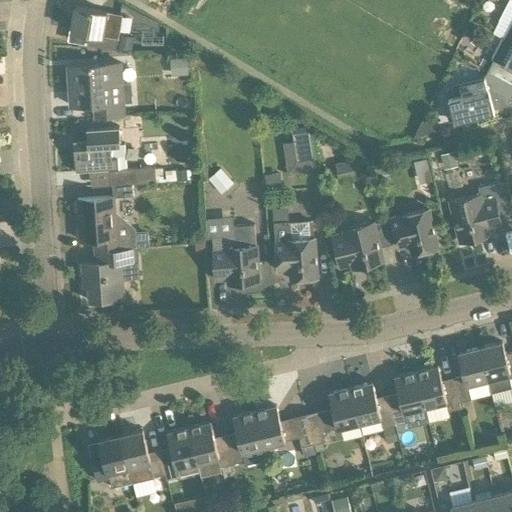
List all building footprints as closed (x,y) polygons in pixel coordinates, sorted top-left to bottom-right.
[(116,51),(117,48),(119,36),(123,15),(108,13),(76,7),(71,30),(89,34),(87,45),(116,51)] [(133,38),(119,36),(117,48),(131,50),(133,38)] [(493,60),(488,72),(511,84),(511,41),(504,38),(502,36),(490,59),(493,60)] [(190,74),(189,58),(171,59),(172,75),(190,74)] [(124,116),(121,63),(68,67),(71,107),(95,105),(96,118),(124,116)] [(495,113),(493,108),(511,104),(511,101),(511,84),(488,72),(484,77),(487,88),(449,98),(455,123),(495,113)] [(414,138),(436,133),(435,126),(431,123),(423,119),(414,138)] [(297,162),(315,159),(309,126),(292,128),(297,162)] [(76,173),(109,170),(110,186),(133,184),(155,183),(155,179),(154,168),(154,167),(127,169),(125,144),(121,145),(120,127),(87,129),(87,140),(74,141),(76,173)] [(457,166),(454,151),(441,154),(444,169),(457,166)] [(363,175),(358,158),(334,164),(339,181),(363,175)] [(414,161),(419,184),(432,181),(427,158),(414,161)] [(155,179),(163,179),(163,168),(154,168),(155,179)] [(208,179),(217,189),(228,180),(219,169),(208,179)] [(187,170),(176,170),(177,181),(187,180),(187,170)] [(500,218),(511,215),(511,205),(506,180),(477,187),(479,195),(451,202),(460,243),(490,236),(489,230),(502,227),(500,218)] [(95,251),(118,249),(115,211),(114,198),(134,196),(133,184),(110,186),(111,197),(78,199),(80,241),(94,240),(95,251)] [(403,216),(390,219),(398,248),(410,245),(413,254),(438,248),(428,209),(403,215),(403,216)] [(373,223),(344,230),(345,234),(332,237),(340,267),(352,264),(353,268),(353,269),(356,268),(360,267),(383,262),(379,247),(391,244),(385,220),(373,223)] [(317,278),(315,238),(314,238),(312,221),(289,223),(289,222),(274,223),(278,271),(291,270),(292,280),(317,278)] [(215,280),(228,279),(229,284),(259,282),(256,245),(254,224),(233,226),(234,235),(212,237),(215,280)] [(136,247),(138,247),(150,246),(149,230),(135,231),(136,247)] [(194,244),(195,253),(202,253),(202,243),(194,244)] [(124,299),(122,262),(134,261),(133,249),(132,248),(118,249),(95,251),(96,263),(82,264),(83,279),(88,279),(89,293),(88,294),(88,295),(89,295),(89,301),(94,301),(95,302),(96,302),(97,302),(98,302),(99,302),(99,301),(124,299)] [(502,343),(480,348),(488,380),(492,393),(511,388),(511,386),(510,380),(511,379),(511,353),(505,355),(502,343)] [(468,385),(488,380),(480,348),(459,353),(464,376),(452,379),(459,403),(471,400),(468,385)] [(452,379),(442,381),(438,367),(416,372),(425,407),(446,402),(448,412),(461,409),(459,403),(452,379)] [(405,412),(425,407),(416,372),(394,377),(398,392),(387,395),(395,425),(407,422),(405,412)] [(382,428),(395,425),(387,395),(376,397),(373,383),(351,388),(359,423),(380,418),(382,428)] [(337,428),(359,423),(351,388),(329,393),(337,428)] [(277,406),(255,411),(263,446),(285,441),(277,406)] [(237,431),(226,434),(233,464),(243,462),(244,465),(266,460),(263,447),(263,446),(255,411),(233,417),(237,431)] [(320,417),(308,420),(313,445),(323,442),(326,442),(320,417)] [(313,445),(308,420),(296,423),(301,448),(313,445)] [(226,434),(214,437),(211,422),(189,427),(198,463),(218,458),(220,467),(223,467),(225,478),(235,475),(233,465),(233,464),(226,434)] [(406,430),(405,423),(395,426),(398,436),(406,430)] [(395,426),(383,429),(387,443),(398,440),(395,426)] [(198,463),(189,427),(167,433),(171,447),(159,450),(166,474),(165,474),(167,480),(180,477),(177,467),(198,463)] [(132,482),(153,477),(153,478),(165,474),(166,474),(159,450),(148,453),(143,430),(121,436),(132,482)] [(97,481),(109,478),(111,487),(132,482),(121,436),(99,441),(102,453),(91,456),(97,481)] [(325,450),(323,442),(313,445),(315,452),(325,450)] [(505,447),(494,450),(496,460),(507,457),(505,447)] [(475,469),(488,467),(485,456),(473,459),(475,469)] [(360,459),(362,468),(369,467),(367,457),(360,459)] [(446,479),(443,469),(433,471),(435,482),(446,479)] [(408,488),(405,477),(394,479),(397,491),(408,488)] [(511,511),(511,491),(495,496),(498,511),(511,511)] [(498,511),(495,496),(473,501),(475,511),(498,511)] [(349,511),(347,497),(332,501),(334,511),(349,511)] [(475,511),(473,501),(452,506),(453,511),(475,511)]
